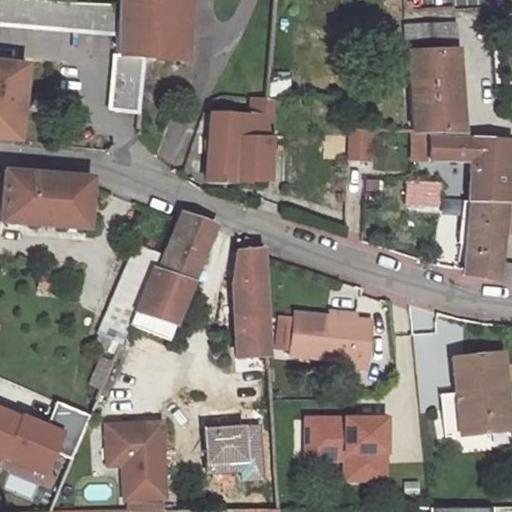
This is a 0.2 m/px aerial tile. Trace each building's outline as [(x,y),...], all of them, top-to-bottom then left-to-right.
[(0,0),(0,20),(116,31),(117,4),(64,0),(0,0)] [(185,0),(116,0),(117,4),(116,31),(115,57),(142,58),(183,61),(185,0)] [(451,10),(450,0),(381,0),(382,12),(401,11),(402,13),(451,10)] [(453,23),(403,27),(409,134),(462,134),(453,23)] [(111,57),(106,111),(137,114),(142,58),(115,57),(111,57)] [(23,65),(0,62),(0,139),(15,141),(23,65)] [(234,180),(269,180),(270,100),(266,100),(268,75),(249,74),(246,113),(210,112),(204,182),(234,184),(234,180)] [(381,132),(356,130),(355,149),(380,151),(381,132)] [(468,162),(462,273),(497,280),(502,230),(506,184),(511,141),(429,137),(425,159),(468,162)] [(0,222),(85,228),(87,185),(88,178),(0,171),(0,172),(0,222)] [(511,185),(506,184),(502,230),(511,231),(511,185)] [(179,213),(157,265),(192,278),(212,224),(179,213)] [(234,357),(267,355),(260,244),(243,236),(238,250),(234,251),(229,290),(234,357)] [(156,255),(134,245),(96,334),(119,344),(129,319),(134,307),(153,263),(156,255)] [(134,307),(175,321),(192,278),(157,265),(153,263),(134,307)] [(45,285),(32,285),(31,298),(44,299),(45,285)] [(170,335),(175,321),(134,307),(129,319),(170,335)] [(371,323),(294,314),(289,356),(350,362),(350,367),(366,369),(371,323)] [(502,351),(452,356),(456,391),(460,434),(510,429),(502,351)] [(456,391),(440,393),(444,435),(460,434),(456,391)] [(273,401),(241,403),(249,510),(280,510),(273,401)] [(0,463),(46,481),(64,433),(0,409),(0,463)] [(385,420),(306,420),(306,453),(345,453),(345,480),(385,480),(385,420)] [(158,424),(104,427),(106,467),(121,466),(122,501),(162,499),(158,424)]
